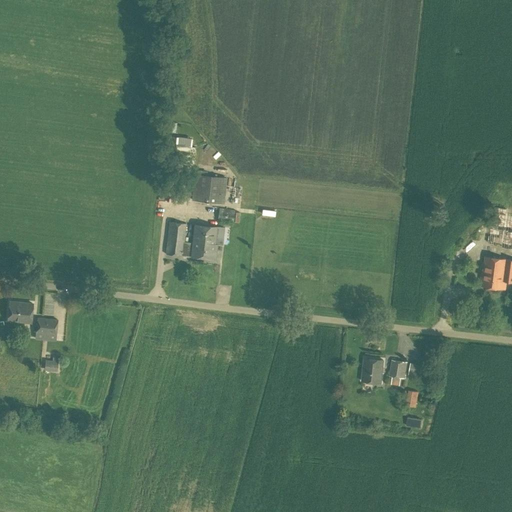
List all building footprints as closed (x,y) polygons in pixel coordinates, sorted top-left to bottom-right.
[(195,147),(176,145),(174,163),(193,165),(195,147)] [(206,176),(207,171),(197,170),(196,174),(194,174),(191,200),(224,203),(226,178),(206,176)] [(511,214),(508,214),(509,208),(492,206),(490,218),(484,217),(483,227),(489,228),(487,242),(502,244),(501,247),(511,248),(511,214)] [(233,221),(235,210),(219,208),(217,219),(233,221)] [(199,240),(192,239),(192,242),(184,241),(186,223),(169,221),(166,253),(183,255),(215,259),(217,244),(215,244),(199,242),(199,240)] [(215,244),(217,244),(215,244),(217,226),(194,223),(192,239),(199,240),(199,242),(215,244)] [(507,280),(509,259),(486,256),(484,271),(482,271),(480,284),(506,287),(507,280)] [(31,321),(33,302),(10,300),(8,319),(31,321)] [(56,333),(58,318),(38,316),(37,331),(56,333)] [(57,371),(58,356),(52,355),(52,360),(45,359),(44,370),(57,371)] [(381,382),(384,359),(365,357),(362,380),(381,382)] [(405,377),(407,361),(391,359),(389,374),(405,377)] [(416,407),(418,392),(408,390),(406,405),(409,406),(408,413),(414,414),(415,407),(416,407)] [(405,426),(419,428),(421,419),(407,417),(405,426)]
